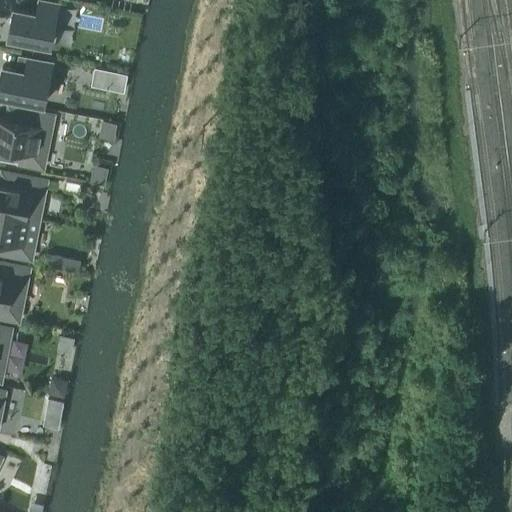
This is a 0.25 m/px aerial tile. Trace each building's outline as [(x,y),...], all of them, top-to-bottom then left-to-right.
[(57,4),(39,0),(38,0),(36,12),(14,8),(8,36),(50,44),(55,16),(57,4)] [(51,62),(27,58),(24,70),(2,66),(0,76),(0,94),(43,103),(49,75),(48,75),(51,62)] [(16,119),(0,116),(0,145),(19,149),(16,162),(43,167),(53,113),(19,107),(16,119)] [(12,172),(10,185),(0,182),(0,210),(38,219),(46,179),(12,172)] [(38,219),(0,210),(0,252),(31,258),(38,219)] [(0,316),(18,320),(29,267),(0,260),(0,316)] [(0,380),(0,381),(11,327),(0,324),(0,380)] [(10,368),(26,369),(28,338),(12,337),(10,368)]
